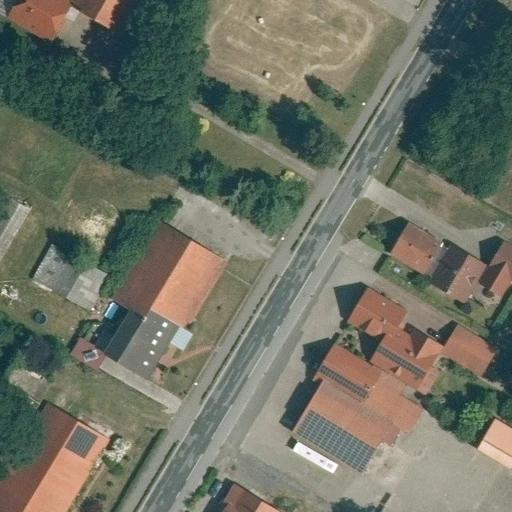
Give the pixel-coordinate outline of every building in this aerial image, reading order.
[(50,41),(70,7),(63,3),(64,2),(60,0),(22,0),(11,18),(50,41)] [(70,7),(133,44),(158,0),(64,0),(64,2),(63,3),(70,7)] [(3,194),(0,198),(0,264),(31,210),(3,194)] [(141,303),(182,329),(224,263),(160,222),(110,300),(133,315),(141,303)] [(410,224),(390,255),(424,276),(425,274),(435,280),(452,253),(442,247),(444,245),(410,224)] [(33,278),(90,314),(111,280),(54,245),(33,278)] [(511,249),(505,245),(484,278),(504,290),(511,279),(511,280),(511,249)] [(454,251),(452,253),(435,280),(434,282),(463,300),(483,269),(454,251)] [(349,322),(386,344),(394,331),(405,313),(369,290),(349,322)] [(117,339),(108,355),(149,381),(182,329),(141,303),(133,315),(117,339)] [(458,328),(443,351),(482,375),(497,352),(458,328)] [(377,363),(409,383),(425,393),(437,375),(427,369),(440,349),(416,334),(411,341),(394,331),(386,344),(375,362),(377,363)] [(108,355),(117,339),(106,332),(93,353),(104,360),(108,355)] [(97,371),(104,360),(93,353),(80,345),(73,356),(97,371)] [(322,386),(293,433),(362,475),(384,440),(394,424),(402,429),(411,435),(425,412),(400,397),(409,383),(377,363),(373,370),(336,347),(315,381),(322,386)] [(68,511),(111,441),(49,403),(0,484),(0,511),(68,511)] [(511,429),(495,419),(478,448),(511,468),(511,429)] [(402,429),(394,424),(384,440),(392,445),(402,429)] [(278,511),(237,486),(219,511),(278,511)]
